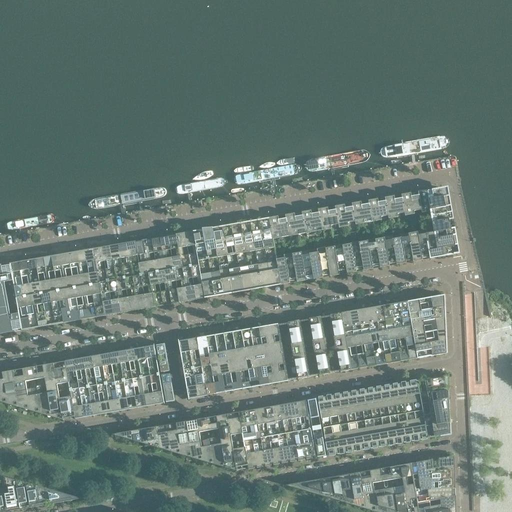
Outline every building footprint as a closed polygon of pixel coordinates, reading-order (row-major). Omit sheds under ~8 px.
[(380,154),(381,156),(384,158),(389,158),(444,150),(447,149),(449,145),(450,143),(450,142),(449,140),(448,139),(444,136),(441,136),(387,146),(383,148),(380,151),(380,154)] [(359,149),(306,158),(305,158),(304,159),(303,160),(302,161),(302,162),(302,163),(302,165),(302,166),(302,167),(303,168),(304,169),(305,170),(306,171),(308,171),(361,162),(363,161),(364,160),(365,159),(366,157),(367,156),(367,154),(366,152),(364,150),(362,149),(360,149),(359,149)] [(235,183),(238,185),(242,185),(295,175),(298,174),(300,172),(301,170),(301,168),(300,166),(299,165),(296,164),(293,164),(240,173),(236,175),(234,178),(234,180),(235,183)] [(220,177),(181,184),(179,185),(178,185),(177,186),(177,188),(176,188),(176,190),(177,191),(177,192),(178,192),(178,193),(179,193),(180,194),(181,194),(222,187),(223,186),(225,185),(226,184),(227,183),(227,182),(228,181),(227,180),(226,179),(225,178),(224,178),(222,177),(221,177),(220,177)] [(157,186),(92,198),(91,198),(90,198),(88,199),(88,200),(87,201),(86,202),(86,204),(87,205),(87,206),(88,207),(89,208),(90,208),(91,209),(93,209),(160,196),(161,196),(162,195),(163,194),(164,192),(164,190),(164,189),(163,188),(162,187),(161,186),(160,186),(159,186),(158,185),(157,186)] [(433,214),(430,199),(449,196),(448,187),(419,192),(423,213),(422,213),(422,216),(433,214)] [(431,258),(426,231),(426,230),(425,230),(425,229),(422,216),(422,213),(423,213),(419,192),(269,218),(276,258),(281,285),(431,259),(431,258)] [(452,213),(449,196),(430,199),(433,214),(433,216),(452,213)] [(63,213),(0,223),(0,232),(65,222),(66,221),(68,220),(69,219),(70,218),(71,217),(71,215),(70,215),(69,214),(67,213),(66,213),(65,212),(63,213)] [(455,228),(452,213),(433,216),(435,227),(436,231),(455,228)] [(435,227),(433,216),(433,214),(422,216),(425,229),(435,227)] [(276,258),(269,218),(259,220),(266,259),(276,258)] [(266,259),(259,220),(250,222),(257,261),(266,259)] [(257,261),(250,222),(240,223),(247,263),(257,261)] [(247,263),(240,223),(231,225),(238,264),(247,263)] [(238,264),(231,225),(222,227),(228,266),(238,264)] [(228,266),(222,227),(212,228),(219,268),(228,266)] [(460,254),(458,243),(439,247),(436,231),(435,227),(425,229),(425,230),(426,230),(426,231),(431,258),(431,259),(452,255),(460,254)] [(219,268),(212,228),(203,230),(209,269),(219,268)] [(458,243),(455,228),(436,231),(439,247),(458,243)] [(209,269),(203,230),(193,232),(199,265),(200,271),(209,269)] [(199,265),(193,232),(185,233),(191,267),(199,265)] [(191,267),(185,233),(177,235),(182,268),(191,267)] [(182,268),(177,235),(168,236),(174,269),(182,268)] [(174,269),(168,236),(160,237),(166,271),(174,269)] [(166,271),(160,237),(152,239),(158,272),(166,271)] [(158,272),(152,239),(143,240),(149,274),(158,272)] [(149,274),(143,240),(135,242),(141,275),(149,274)] [(141,275),(135,242),(127,243),(133,277),(141,275)] [(133,277),(127,243),(119,245),(124,278),(133,277)] [(124,278),(119,245),(110,246),(116,280),(124,278)] [(116,280),(110,246),(102,248),(108,281),(116,280)] [(108,281),(102,248),(94,249),(100,283),(108,281)] [(100,283),(94,249),(85,251),(91,284),(100,283)] [(91,284),(85,251),(77,252),(83,285),(91,284)] [(83,285),(77,252),(69,253),(74,287),(83,285)] [(74,287),(69,253),(60,255),(66,288),(74,287)] [(66,288),(60,255),(52,256),(58,290),(66,288)] [(58,290),(52,256),(44,258),(49,291),(58,290)] [(49,291),(44,258),(35,259),(41,293),(49,291)] [(281,285),(276,258),(266,259),(271,287),(281,285)] [(41,293),(35,259),(27,261),(33,294),(41,293)] [(271,287),(266,259),(257,261),(262,289),(271,287)] [(33,294),(27,261),(19,262),(24,296),(33,294)] [(262,289),(257,261),(247,263),(252,290),(262,289)] [(24,296),(19,262),(10,264),(13,282),(16,297),(24,296)] [(252,290),(247,263),(238,264),(243,292),(252,290)] [(0,284),(13,282),(10,264),(10,265),(2,267),(2,265),(0,265),(0,284)] [(243,292),(238,264),(228,266),(233,294),(243,292)] [(205,299),(200,271),(199,265),(191,267),(197,300),(205,299)] [(233,294),(228,266),(219,268),(224,295),(233,294)] [(197,300),(191,267),(182,268),(188,302),(197,300)] [(188,302),(182,268),(174,269),(180,303),(188,302)] [(224,295),(219,268),(209,269),(214,297),(224,295)] [(180,303),(174,269),(166,271),(172,304),(180,303)] [(214,297),(209,269),(200,271),(205,299),(214,297)] [(172,304),(166,271),(158,272),(163,306),(172,304)] [(163,306),(158,272),(149,274),(155,307),(163,306)] [(155,307),(149,274),(141,275),(147,309),(155,307)] [(147,309),(141,275),(133,277),(139,310),(147,309)] [(139,310),(133,277),(124,278),(130,312),(139,310)] [(130,312),(124,278),(116,280),(122,313),(130,312)] [(122,313),(116,280),(108,281),(114,315),(122,313)] [(114,315),(108,281),(100,283),(105,316),(114,315)] [(22,331),(16,297),(13,282),(0,284),(0,334),(13,332),(13,330),(21,329),(22,331)] [(105,316),(100,283),(91,284),(97,318),(105,316)] [(97,318),(91,284),(83,285),(89,319),(97,318)] [(89,319),(83,285),(74,287),(80,320),(89,319)] [(80,320),(74,287),(66,288),(72,322),(80,320)] [(72,322),(66,288),(58,290),(64,323),(72,322)] [(64,323),(58,290),(49,291),(55,325),(64,323)] [(55,325),(49,291),(41,293),(47,326),(55,325)] [(47,326),(41,293),(33,294),(39,328),(47,326)] [(39,328),(33,294),(24,296),(30,329),(39,328)] [(445,306),(445,295),(408,302),(410,312),(445,306)] [(30,329),(24,296),(16,297),(22,331),(30,329)] [(412,323),(410,312),(408,302),(400,303),(405,332),(413,330),(412,323)] [(405,332),(400,303),(391,305),(396,333),(405,332)] [(396,333),(391,305),(383,306),(388,335),(396,333)] [(388,335),(383,306),(374,308),(379,336),(388,335)] [(445,317),(445,306),(410,312),(412,323),(444,317),(445,317)] [(379,336),(374,308),(366,309),(371,338),(379,336)] [(371,338),(366,309),(358,310),(363,339),(371,338)] [(363,339),(358,310),(349,312),(354,340),(363,339)] [(354,340),(349,312),(341,313),(343,328),(346,342),(354,340)] [(445,317),(444,317),(412,323),(413,330),(414,333),(446,328),(445,317)] [(317,333),(315,318),(309,319),(309,320),(310,319),(310,320),(312,330),(312,333),(317,333)] [(296,336),(294,322),(288,323),(289,323),(289,324),(290,334),(291,337),(296,336)] [(287,381),(278,326),(278,325),(278,324),(268,326),(273,355),(278,383),(288,382),(288,381),(287,381)] [(273,355),(268,326),(259,328),(264,356),(273,355)] [(264,356),(259,328),(250,329),(255,358),(264,356)] [(343,328),(338,329),(333,329),(336,344),(346,342),(343,328)] [(446,339),(446,328),(414,333),(416,344),(446,339)] [(255,358),(250,329),(241,331),(246,359),(255,358)] [(418,358),(416,344),(414,333),(413,330),(405,332),(410,360),(417,359),(418,359),(418,358)] [(246,359),(241,331),(232,332),(237,361),(246,359)] [(237,361),(232,332),(223,334),(228,362),(237,361)] [(325,346),(323,332),(317,333),(312,333),(315,347),(325,346)] [(410,360),(405,332),(396,333),(401,362),(410,360)] [(401,362),(396,333),(388,335),(393,363),(401,362)] [(228,362),(223,334),(215,335),(219,364),(228,362)] [(219,364),(215,335),(206,337),(211,366),(219,364)] [(304,349),(301,335),(296,336),(291,337),(294,351),(304,349)] [(393,363),(388,335),(379,336),(384,365),(393,363)] [(384,365),(379,336),(371,338),(376,366),(384,365)] [(211,366),(206,337),(197,339),(202,367),(211,366)] [(376,366),(371,338),(363,339),(368,368),(376,366)] [(202,367),(197,339),(188,340),(189,350),(193,369),(202,367)] [(368,368),(363,339),(354,340),(359,369),(368,368)] [(447,354),(446,339),(416,344),(418,358),(418,359),(417,359),(447,354)] [(189,350),(188,340),(179,342),(180,352),(189,350)] [(359,369),(354,340),(346,342),(348,356),(351,371),(359,369)] [(348,356),(346,342),(336,344),(338,358),(348,356)] [(170,373),(165,344),(156,346),(161,374),(170,373)] [(159,375),(154,346),(145,348),(150,376),(159,375)] [(327,360),(325,346),(315,347),(317,361),(327,360)] [(150,376),(145,348),(136,349),(141,378),(150,376)] [(141,378),(136,349),(127,351),(132,379),(141,378)] [(306,363),(304,349),(294,351),(296,365),(306,363)] [(193,369),(189,350),(180,352),(184,370),(193,369)] [(132,379),(127,351),(118,352),(123,381),(132,379)] [(123,381),(118,352),(109,354),(114,383),(123,381)] [(114,383),(109,354),(100,355),(106,384),(114,383)] [(106,384),(100,355),(91,357),(97,386),(106,384)] [(278,383),(273,355),(264,356),(269,385),(278,383)] [(269,385),(264,356),(255,358),(260,386),(269,385)] [(351,371),(348,356),(338,358),(340,366),(341,371),(341,372),(340,372),(351,371)] [(97,386),(91,357),(82,359),(88,387),(97,386)] [(260,386),(255,358),(246,359),(251,388),(260,386)] [(88,387),(82,359),(74,360),(79,389),(88,387)] [(251,388),(246,359),(237,361),(242,390),(251,388)] [(84,417),(79,389),(74,360),(24,369),(24,371),(26,380),(25,380),(26,382),(45,378),(46,386),(51,417),(64,421),(63,419),(74,417),(75,419),(84,417)] [(330,374),(327,360),(317,361),(318,369),(319,375),(319,376),(331,374),(330,373),(330,374)] [(242,390),(237,361),(228,362),(233,391),(242,390)] [(233,391),(228,362),(219,364),(224,393),(233,391)] [(309,377),(306,363),(296,365),(297,373),(298,378),(298,379),(298,380),(309,378),(309,377)] [(224,393),(219,364),(211,366),(215,394),(224,393)] [(215,394),(211,366),(202,367),(207,396),(215,394)] [(207,396),(202,367),(193,369),(196,387),(198,397),(207,396)] [(26,380),(24,371),(24,369),(4,372),(6,383),(15,382),(25,380),(26,380)] [(196,387),(193,369),(184,370),(187,389),(196,387)] [(0,402),(9,405),(6,383),(4,372),(0,373),(0,402)] [(175,401),(170,373),(161,374),(166,403),(175,401)] [(164,403),(159,375),(150,376),(155,405),(164,403)] [(155,405),(150,376),(141,378),(146,406),(155,405)] [(448,388),(448,376),(417,381),(418,382),(420,393),(448,388)] [(146,406),(141,378),(132,379),(137,408),(146,406)] [(137,408),(132,379),(123,381),(129,409),(137,408)] [(27,389),(26,382),(25,380),(15,382),(20,408),(31,411),(27,389)] [(129,409),(123,381),(114,383),(120,411),(129,409)] [(423,410),(422,404),(420,393),(418,382),(417,381),(410,383),(415,411),(423,410)] [(20,408),(15,382),(6,383),(9,405),(20,408)] [(120,411),(114,383),(106,384),(111,412),(120,411)] [(415,411),(410,383),(401,384),(406,413),(415,411)] [(111,412),(106,384),(97,386),(102,414),(111,412)] [(406,413),(401,384),(393,386),(398,414),(406,413)] [(51,417),(46,386),(37,388),(41,414),(51,417)] [(102,414),(97,386),(88,387),(93,416),(102,414)] [(398,414),(393,386),(385,387),(390,415),(398,414)] [(93,416),(88,387),(79,389),(84,417),(93,416)] [(198,397),(196,387),(187,389),(189,399),(198,397)] [(390,415),(385,387),(376,389),(381,417),(390,415)] [(41,414),(37,388),(27,389),(31,411),(41,414)] [(449,399),(448,388),(420,393),(422,404),(449,399)] [(381,417),(376,389),(368,390),(373,418),(381,417)] [(373,418),(368,390),(360,391),(365,420),(373,418)] [(365,420),(360,391),(351,393),(356,421),(365,420)] [(356,421),(351,393),(343,394),(348,423),(356,421)] [(348,423),(343,394),(335,396),(340,424),(348,423)] [(340,424),(335,396),(326,397),(331,425),(340,424)] [(331,425),(326,397),(318,399),(323,427),(331,425)] [(326,456),(316,400),(316,399),(307,400),(317,458),(326,456)] [(449,411),(449,405),(449,399),(422,404),(423,410),(424,415),(449,411)] [(310,429),(306,402),(306,401),(297,402),(302,430),(310,429)] [(302,430),(297,402),(289,404),(294,432),(302,430)] [(294,432),(289,404),(280,405),(285,433),(294,432)] [(285,433),(280,405),(272,407),(277,435),(285,433)] [(277,435),(272,407),(264,408),(268,436),(277,435)] [(268,436),(264,408),(255,410),(260,438),(268,436)] [(260,438),(255,410),(247,411),(252,439),(260,438)] [(426,427),(424,415),(423,410),(415,411),(420,440),(427,438),(428,438),(426,427)] [(257,468),(252,439),(247,411),(197,420),(198,422),(199,431),(199,433),(219,429),(220,437),(225,468),(237,472),(237,470),(248,468),(248,470),(257,468)] [(420,440),(415,411),(406,413),(411,441),(420,440)] [(450,423),(449,411),(424,415),(426,427),(450,423)] [(411,441),(406,413),(398,414),(403,443),(411,441)] [(403,443),(398,414),(390,415),(395,444),(403,443)] [(395,444),(390,415),(381,417),(386,446),(395,444)] [(386,446),(381,417),(373,418),(378,447),(386,446)] [(378,447),(373,418),(365,420),(370,449),(378,447)] [(199,431),(198,422),(197,420),(178,423),(179,434),(189,432),(199,431)] [(370,449),(365,420),(356,421),(361,450),(370,449)] [(361,450),(356,421),(348,423),(353,451),(361,450)] [(183,456),(179,434),(178,423),(168,425),(173,453),(183,456)] [(353,451),(348,423),(340,424),(345,453),(353,451)] [(450,434),(450,423),(426,427),(428,438),(427,438),(450,434)] [(345,453),(340,424),(331,425),(336,454),(345,453)] [(173,453),(168,425),(158,427),(162,450),(173,453)] [(336,454),(331,425),(323,427),(328,455),(328,456),(336,454)] [(162,450),(158,427),(148,428),(151,446),(162,450)] [(151,446),(148,428),(112,435),(151,446)] [(315,458),(310,429),(302,430),(307,459),(316,458),(315,458)] [(307,459),(302,430),(294,432),(299,461),(307,459)] [(205,462),(201,440),(199,433),(199,431),(189,432),(194,459),(205,462)] [(194,459),(189,432),(179,434),(183,456),(194,459)] [(299,461),(294,432),(285,433),(290,462),(299,461)] [(290,462),(285,433),(277,435),(282,464),(290,462)] [(282,464),(277,435),(268,436),(274,465),(282,464)] [(274,465),(268,436),(260,438),(265,467),(274,465)] [(225,468),(220,437),(210,439),(215,465),(225,468)] [(265,467),(260,438),(252,439),(257,468),(265,467)] [(215,465),(210,439),(201,440),(205,462),(215,465)] [(454,467),(454,456),(423,462),(425,473),(454,467)] [(455,478),(454,467),(425,473),(423,462),(411,464),(413,479),(455,478)] [(415,490),(413,479),(411,464),(371,471),(371,473),(373,481),(373,483),(402,478),(403,486),(407,511),(419,511),(418,504),(415,490)] [(373,481),(371,473),(371,471),(351,474),(353,485),(363,483),(373,481)] [(81,499),(0,474),(0,511),(5,511),(81,499)] [(357,507),(353,485),(351,474),(341,476),(346,503),(355,506),(357,507)] [(346,503),(341,476),(331,478),(335,500),(344,503),(345,503),(346,503)] [(335,500),(331,478),(322,479),(325,497),(334,500),(335,500)] [(455,487),(455,478),(413,479),(415,490),(455,487)] [(325,497),(322,479),(285,486),(325,497)] [(377,511),(374,491),(373,483),(373,481),(363,483),(367,510),(375,511),(377,511)] [(367,510),(363,483),(353,485),(357,507),(366,509),(367,510),(367,509),(367,510)] [(407,511),(403,486),(393,488),(397,511),(407,511)] [(456,497),(455,487),(415,490),(418,504),(456,497)] [(397,511),(393,488),(384,489),(387,511),(397,511)] [(387,511),(384,489),(374,491),(377,511),(387,511)] [(431,511),(456,507),(456,497),(418,504),(419,511),(431,511)]
